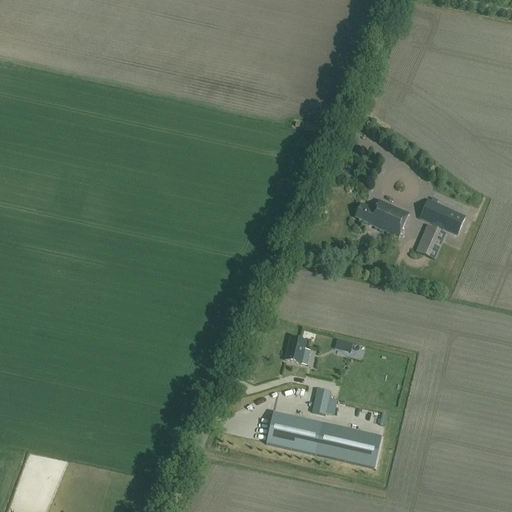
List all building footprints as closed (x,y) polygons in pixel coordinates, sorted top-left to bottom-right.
[(465,217),(436,204),(437,201),(432,199),(431,202),(428,201),(420,219),(457,236),(465,217)] [(368,225),(391,235),(398,238),(409,215),(379,201),(374,211),(361,205),(355,218),(369,224),(368,225)] [(428,226),(416,253),(435,261),(443,242),(439,240),(442,233),(428,226)] [(285,361),(302,365),(306,366),(309,351),(305,350),(306,343),(290,339),(285,361)] [(331,393),(317,390),(312,414),(325,417),(326,414),(329,399),(331,393)] [(273,414),(266,445),(315,456),(322,425),(273,414)]
